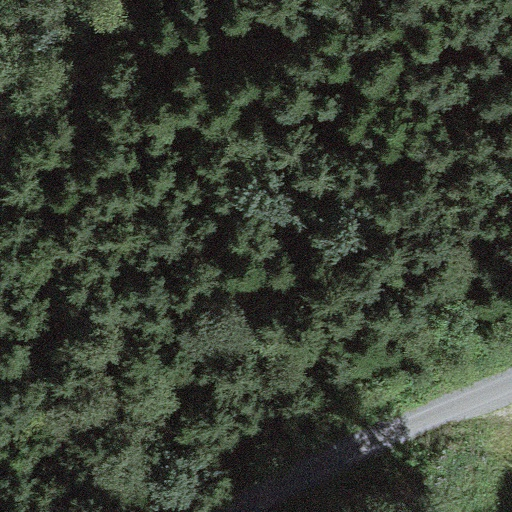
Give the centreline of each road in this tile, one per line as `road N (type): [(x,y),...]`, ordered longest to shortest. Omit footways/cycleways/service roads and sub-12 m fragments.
road 1 (track): [(511,383),(358,441),(244,511)]
road 2 (track): [(511,407),(443,511)]
